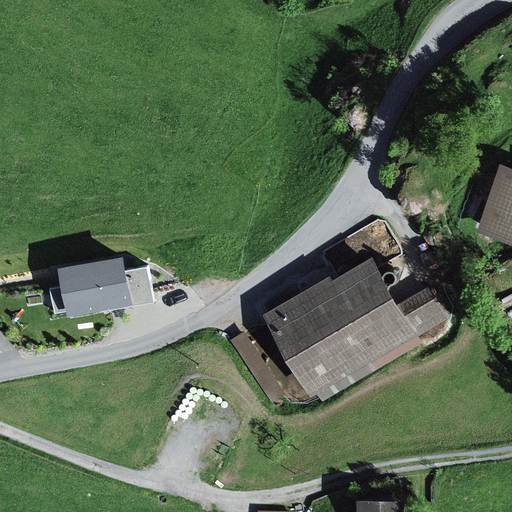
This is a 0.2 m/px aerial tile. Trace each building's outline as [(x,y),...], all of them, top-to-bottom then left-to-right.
[(511,195),(498,233),(511,237),(511,195)] [(60,252),(15,223),(0,245),(0,284),(27,302),(60,252)] [(130,247),(65,256),(72,308),(158,296),(153,259),(132,262),(130,247)] [(383,258),(270,315),(310,394),(424,337),(383,258)] [(68,279),(57,279),(59,309),(70,309),(68,279)] [(158,511),(208,511),(165,495),(158,511)] [(413,511),(415,502),(367,498),(366,511),(413,511)]
